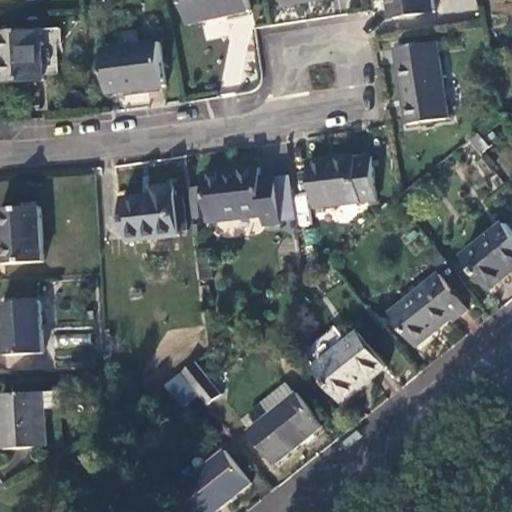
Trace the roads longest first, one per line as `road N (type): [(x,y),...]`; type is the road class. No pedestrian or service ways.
road 1 (residential): [(0,148),(283,120)]
road 2 (residential): [(511,350),(320,511)]
road 3 (residential): [(283,120),(362,111),(357,22),(284,31)]
